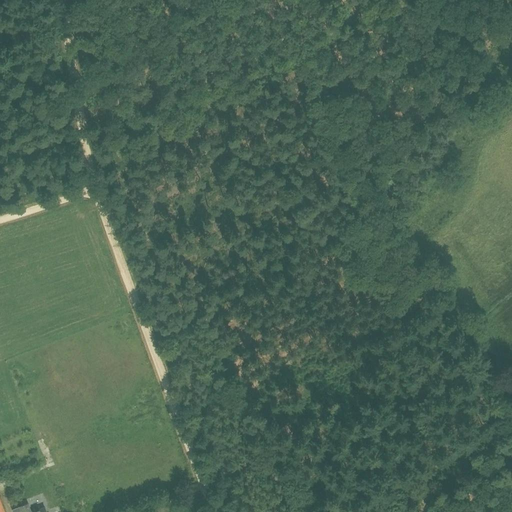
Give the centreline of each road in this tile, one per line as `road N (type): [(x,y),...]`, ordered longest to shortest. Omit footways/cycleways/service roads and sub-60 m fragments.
road 1 (track): [(213,511),(94,189)]
road 2 (track): [(94,189),(70,0)]
road 3 (track): [(365,511),(511,427)]
